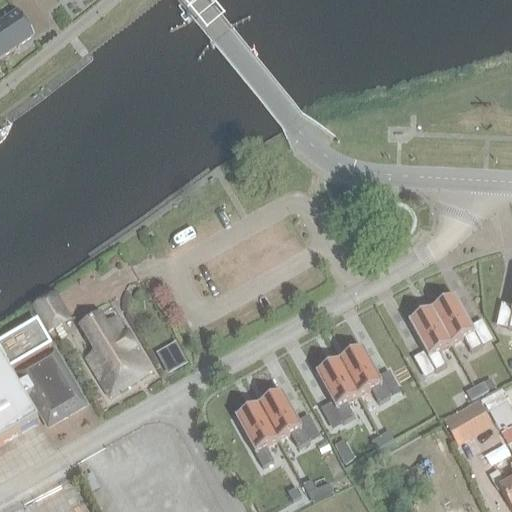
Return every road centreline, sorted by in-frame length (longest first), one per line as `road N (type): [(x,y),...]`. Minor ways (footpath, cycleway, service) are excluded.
road 1 (unclassified): [(171,397),(429,255),(458,217),(466,181)]
road 2 (tertiary): [(466,181),(359,172),(322,158),(192,0)]
road 3 (unclassified): [(0,493),(171,397)]
road 4 (residential): [(0,91),(110,0)]
road 5 (residential): [(236,511),(171,397)]
